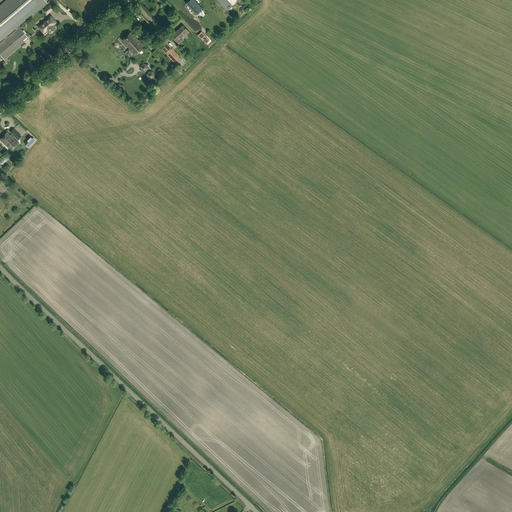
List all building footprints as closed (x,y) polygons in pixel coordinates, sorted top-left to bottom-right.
[(47,2),(45,0),(4,0),(0,4),(0,53),(4,59),(29,38),(19,27),(19,28),(17,26),(32,13),(33,15),(47,2)] [(195,0),(188,0),(185,3),(195,14),(202,8),(195,0)] [(42,10),(47,15),(54,8),(50,3),(42,10)] [(54,20),(51,16),(39,27),(42,30),(43,28),(46,31),(47,30),(50,33),(56,28),(53,25),(55,23),(53,21),(54,20)] [(188,31),(183,25),(171,36),(179,44),(184,39),(182,37),(188,31)] [(121,40),(129,49),(134,55),(143,47),(130,32),(121,40)] [(159,47),(167,55),(173,62),(180,56),(166,41),(159,47)] [(141,71),(145,72),(148,69),(147,65),(143,64),(140,67),(141,71)] [(147,78),(152,79),(155,76),(153,72),(149,71),(146,74),(147,78)] [(18,139),(21,136),(14,129),(11,132),(12,133),(11,135),(7,132),(0,139),(11,150),(18,143),(13,137),(15,135),(18,139)] [(38,139),(32,134),(25,142),(31,147),(38,139)]
